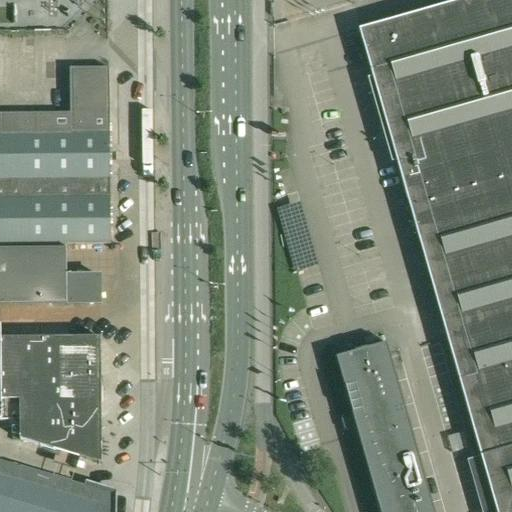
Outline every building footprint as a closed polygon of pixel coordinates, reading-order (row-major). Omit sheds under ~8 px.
[(395,21),(360,32),(382,108),(432,284),(447,337),(473,429),(497,511),(511,511),(511,0),(469,0),(417,15),(395,21)] [(0,182),(110,181),(108,69),(70,70),(71,114),(0,114),(0,182)] [(110,244),(110,181),(0,182),(0,249),(66,249),(66,244),(110,244)] [(0,304),(53,304),(100,304),(100,277),(67,277),(67,273),(66,249),(0,249),(0,304)] [(101,380),(101,339),(0,339),(0,421),(20,421),(20,441),(94,463),(102,453),(101,398),(99,398),(99,395),(104,389),(99,384),(99,381),(101,380)] [(336,359),(353,416),(380,511),(433,511),(415,446),(405,411),(386,345),(367,350),(367,349),(355,352),(355,353),(336,359)] [(112,511),(113,494),(0,460),(0,511),(112,511)]
